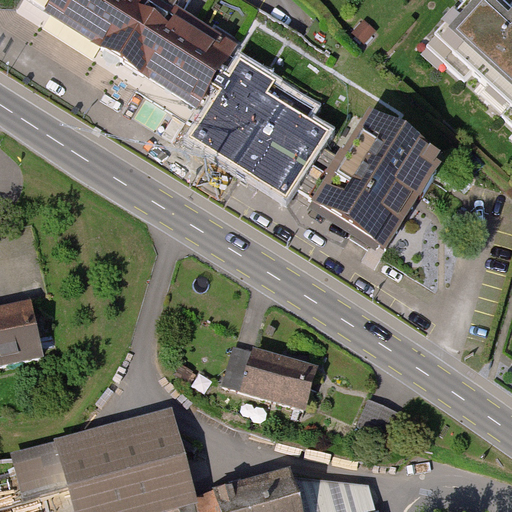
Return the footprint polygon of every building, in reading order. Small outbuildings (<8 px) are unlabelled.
[(157,0),(50,0),(43,14),(196,114),(234,50),(157,0)] [(511,0),(470,0),(431,44),(511,116),(511,0)] [(371,111),(310,203),(390,251),(449,164),(371,111)] [(0,380),(56,368),(40,305),(0,313),(0,380)] [(234,357),(224,391),(304,413),(314,375),(254,358),(253,363),(234,357)] [(399,414),(369,401),(357,428),(387,441),(399,414)] [(182,416),(18,460),(34,502),(79,489),(85,511),(204,511),(210,511),(182,416)] [(307,511),(297,473),(209,498),(213,511),(367,511),(364,502),(329,511),(307,511)]
